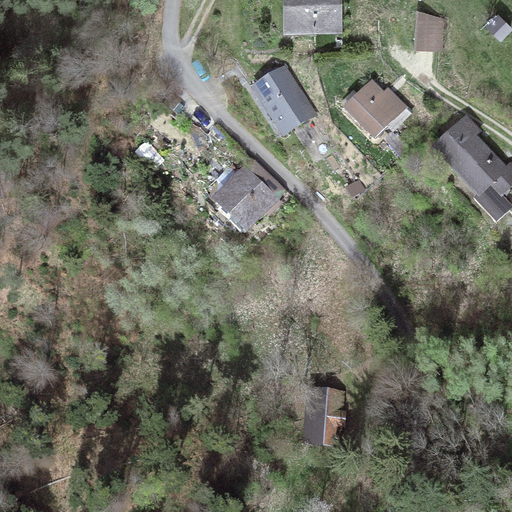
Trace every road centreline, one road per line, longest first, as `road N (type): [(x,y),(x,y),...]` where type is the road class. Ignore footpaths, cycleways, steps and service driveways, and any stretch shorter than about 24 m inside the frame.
road 1 (unclassified): [(184,0),(183,72),(361,259),(415,356),(416,420),(397,511)]
road 2 (unknown): [(304,202),(378,175),(442,129)]
